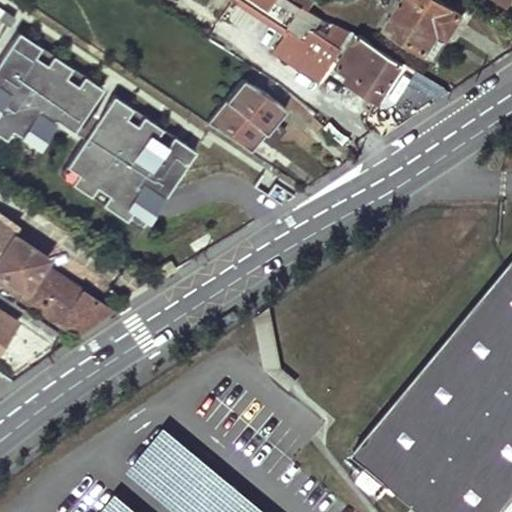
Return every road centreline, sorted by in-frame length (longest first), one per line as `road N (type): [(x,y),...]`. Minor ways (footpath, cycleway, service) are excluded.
road 1 (secondary): [(0,430),(188,296),(511,93)]
road 2 (unknown): [(285,238),(232,193),(170,228)]
